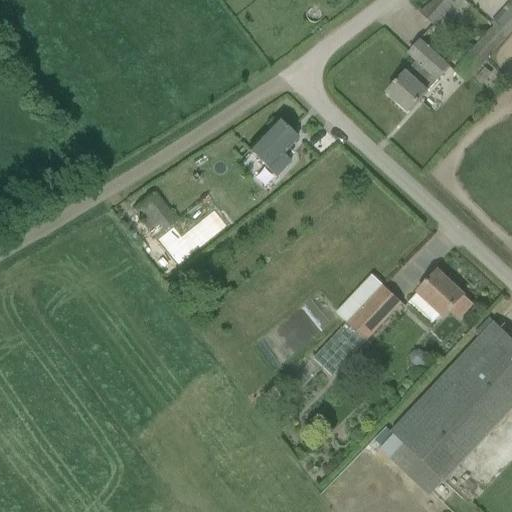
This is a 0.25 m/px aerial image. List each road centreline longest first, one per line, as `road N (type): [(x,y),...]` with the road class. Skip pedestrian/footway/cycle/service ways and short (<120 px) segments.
road 1 (unclassified): [(511,282),(332,115),(297,70),(390,0)]
road 2 (track): [(297,70),(0,252)]
